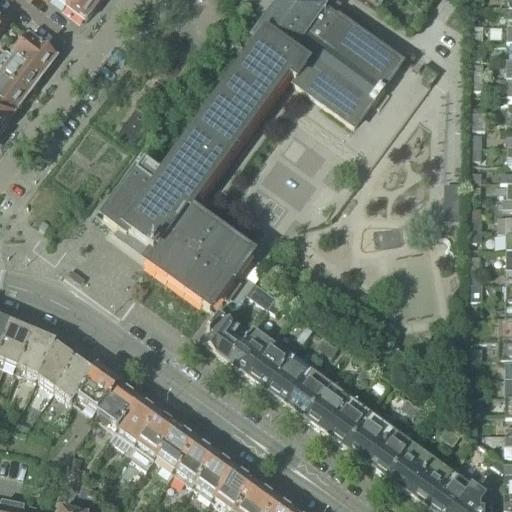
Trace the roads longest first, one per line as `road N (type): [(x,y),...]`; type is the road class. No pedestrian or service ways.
road 1 (tertiary): [(0,284),(48,296),(350,511)]
road 2 (residential): [(0,179),(91,60)]
